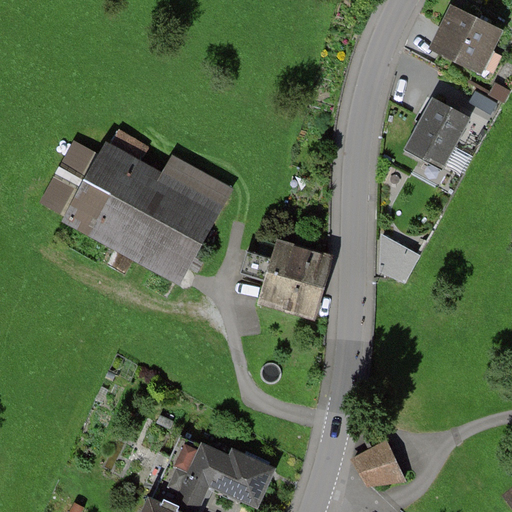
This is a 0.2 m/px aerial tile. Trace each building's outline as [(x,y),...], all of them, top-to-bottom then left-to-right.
[(479,68),(497,33),(477,23),(453,12),(436,47),(479,68)] [(495,87),(491,94),(503,101),(507,94),(495,87)] [(475,93),(470,102),(491,114),(496,105),(475,93)] [(451,109),(433,99),(405,150),(441,170),(469,119),(451,109)] [(177,280),(227,189),(178,162),(163,189),(133,173),(148,147),(118,130),(102,159),(70,218),(68,221),(177,280)] [(70,218),(102,159),(75,145),(43,204),(70,218)] [(418,255),(383,236),(381,271),(404,281),(418,255)] [(306,251),(280,243),(275,259),(268,281),(261,300),(314,316),(329,271),(329,258),(306,251)] [(268,281),(275,259),(247,251),(241,272),(268,281)] [(181,436),(155,496),(189,511),(196,511),(205,494),(210,484),(257,505),(271,473),(273,470),(235,453),(232,459),(181,436)] [(372,452),(353,462),(368,485),(404,480),(386,444),(372,452)] [(189,511),(155,496),(147,511),(189,511)]
